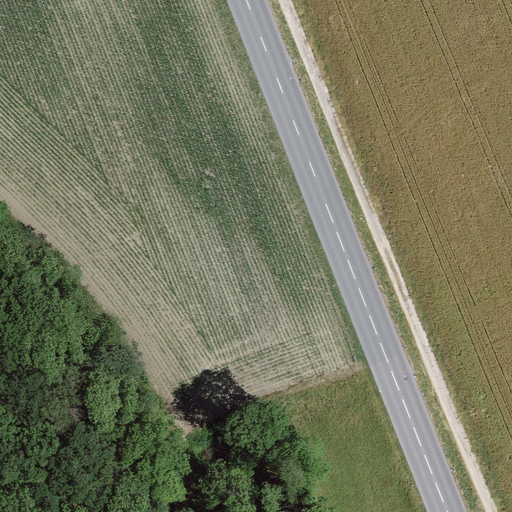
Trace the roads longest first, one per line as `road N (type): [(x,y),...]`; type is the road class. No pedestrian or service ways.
road 1 (track): [(491,511),(286,0)]
road 2 (secondary): [(244,0),(444,511)]
